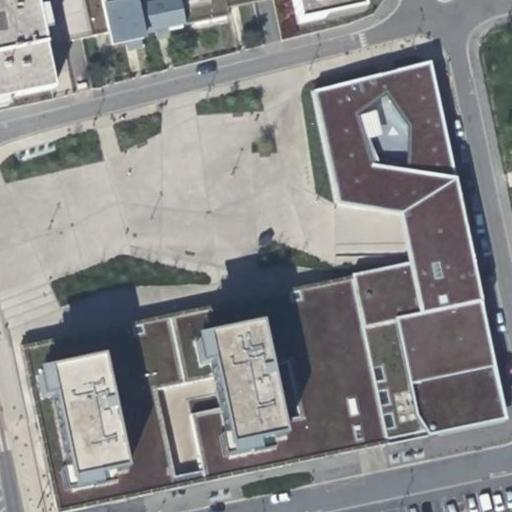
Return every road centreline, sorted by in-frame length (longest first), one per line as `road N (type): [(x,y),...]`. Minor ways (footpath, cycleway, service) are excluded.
road 1 (residential): [(455,21),(0,131)]
road 2 (residential): [(455,21),(511,298)]
road 3 (residential): [(511,459),(261,511)]
